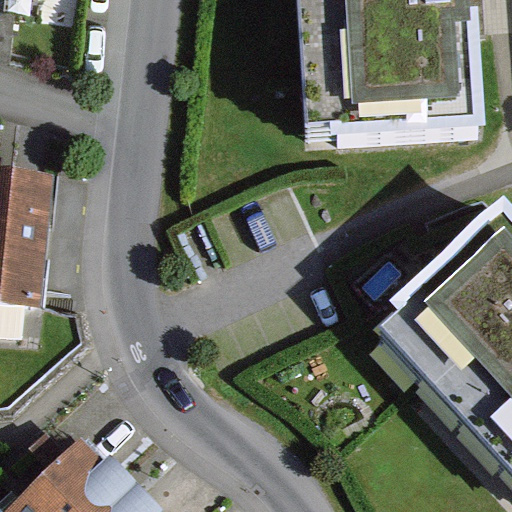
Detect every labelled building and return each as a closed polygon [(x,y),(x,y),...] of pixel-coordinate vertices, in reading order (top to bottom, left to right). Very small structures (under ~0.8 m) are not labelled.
[(458,141),(449,0),(285,0),(294,150),(458,141)] [(40,192),(0,187),(0,315),(27,319),(39,205),(40,192)] [(511,230),(503,221),(379,331),(511,481),(511,230)] [(109,511),(125,498),(78,448),(8,511),(109,511)] [(138,511),(125,498),(109,511),(138,511)]
